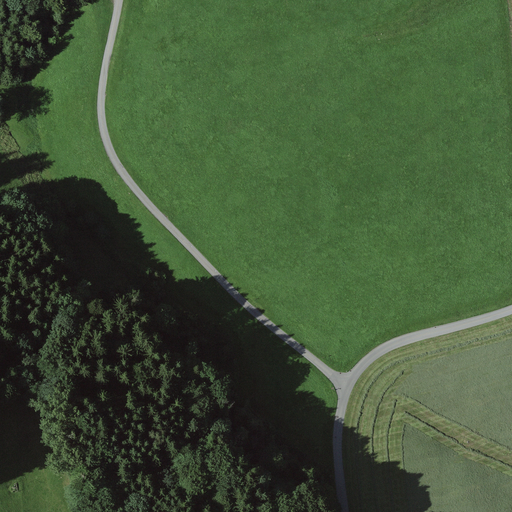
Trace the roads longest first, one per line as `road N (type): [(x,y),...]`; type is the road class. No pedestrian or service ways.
road 1 (unclassified): [(344,386),(255,313),(130,182),(106,138),(102,94),(119,0)]
road 2 (unclassified): [(344,386),(374,352),(511,310)]
road 3 (unclassified): [(343,511),(336,461),(344,386)]
